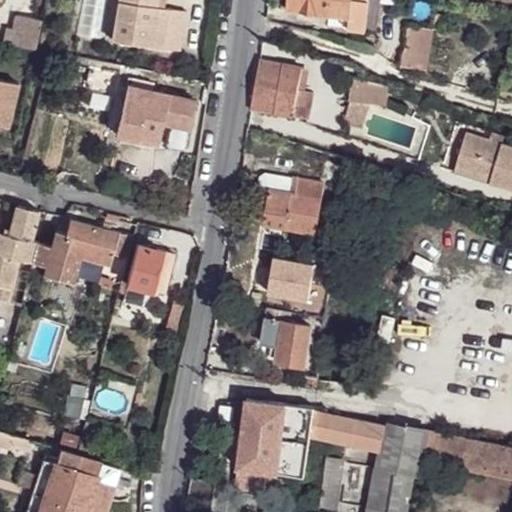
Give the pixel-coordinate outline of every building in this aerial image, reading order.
[(118,0),(112,39),(179,50),(186,11),(164,7),(156,5),(156,0),(118,0)] [(288,0),(288,9),(331,14),(351,17),(349,29),(366,30),(369,0),(288,0)] [(331,14),(329,26),(349,29),(351,17),(331,14)] [(11,17),(10,46),(37,47),(38,18),(11,17)] [(403,50),(401,65),(427,70),(433,28),(409,24),(405,50),(403,50)] [(260,59),(251,107),(310,118),(315,92),(306,90),(298,88),(303,67),(260,59)] [(303,67),(298,88),(306,90),(310,69),(303,67)] [(122,99),(115,133),(158,143),(162,124),(165,112),(169,93),(126,83),(125,88),(119,86),(121,76),(89,70),(86,83),(96,85),(93,102),(114,107),(116,98),(122,99)] [(352,75),(349,100),(385,104),(388,85),(377,81),(352,75)] [(0,123),(9,126),(19,83),(0,78),(0,123)] [(173,114),(165,112),(162,124),(171,126),(173,114)] [(467,131),(456,164),(492,175),(490,182),(511,188),(511,145),(503,142),(490,138),(467,131)] [(492,131),(490,138),(503,142),(505,135),(492,131)] [(492,175),(456,164),(454,171),(490,182),(492,175)] [(260,177),(259,186),(292,192),(294,177),(266,173),(260,177)] [(265,213),(263,224),(317,233),(325,181),(294,177),(292,192),(259,186),(254,211),(265,213)] [(0,233),(0,283),(11,287),(18,258),(33,261),(37,242),(31,241),(39,210),(16,204),(12,220),(8,236),(0,233)] [(37,242),(33,261),(45,265),(43,274),(73,283),(81,256),(110,264),(113,253),(123,256),(129,234),(100,226),(70,218),(66,233),(55,230),(50,246),(37,242)] [(137,243),(128,283),(153,290),(162,249),(137,243)] [(174,253),(162,249),(153,290),(164,293),(174,253)] [(321,260),(317,288),(330,290),(333,262),(321,260)] [(0,283),(0,298),(7,301),(11,287),(0,283)] [(276,309),(268,307),(267,317),(274,319),(276,309)] [(267,317),(262,342),(272,344),(279,345),(277,355),(277,360),(304,365),(311,325),(274,319),(267,317)] [(272,344),(270,354),(277,355),(279,345),(272,344)] [(305,371),(302,386),(318,388),(320,373),(305,371)] [(69,394),(65,414),(79,417),(84,398),(69,394)] [(247,398),(238,467),(268,471),(305,476),(310,438),(314,411),(315,406),(247,398)] [(314,411),(310,438),(381,452),(386,425),(314,411)] [(84,424),(78,448),(88,451),(97,421),(86,418),(84,424)] [(381,452),(377,467),(413,474),(421,476),(425,459),(431,430),(387,421),(386,425),(381,452)] [(0,441),(44,455),(24,511),(104,511),(113,485),(115,485),(121,466),(76,453),(0,430),(0,441)] [(511,446),(431,430),(425,459),(511,476),(511,446)] [(328,458),(320,511),(335,511),(343,459),(328,458)] [(268,471),(238,467),(236,487),(265,491),(268,471)] [(377,467),(368,511),(405,511),(413,474),(377,467)] [(192,476),(188,495),(214,500),(217,481),(192,476)] [(277,477),(272,511),(286,511),(290,478),(277,477)]
